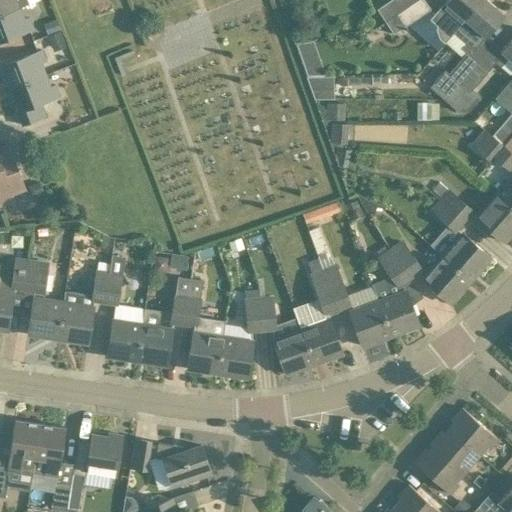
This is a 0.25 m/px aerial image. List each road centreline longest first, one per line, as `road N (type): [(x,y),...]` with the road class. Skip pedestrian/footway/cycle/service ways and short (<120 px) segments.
road 1 (residential): [(0,380),(262,418)]
road 2 (residential): [(262,418),(357,393),(451,351)]
